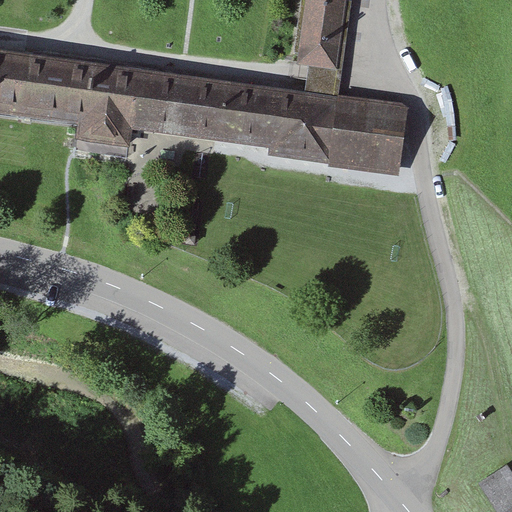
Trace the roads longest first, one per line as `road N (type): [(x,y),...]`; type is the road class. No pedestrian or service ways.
road 1 (unclassified): [(407,508),(445,421),(456,322),(414,113),(377,0)]
road 2 (tertiary): [(0,252),(108,284),(219,338),(318,413),(407,508)]
